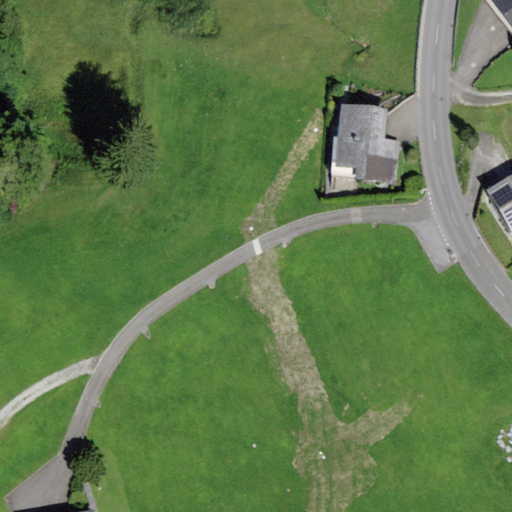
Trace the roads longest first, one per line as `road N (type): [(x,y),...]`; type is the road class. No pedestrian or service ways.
road 1 (track): [(110,353),(182,285),(302,221),(340,211),(454,212)]
road 2 (tertiary): [(443,0),(441,167),(467,241),(511,301)]
road 3 (track): [(54,490),(110,353)]
road 4 (track): [(0,416),(21,395),(110,353)]
